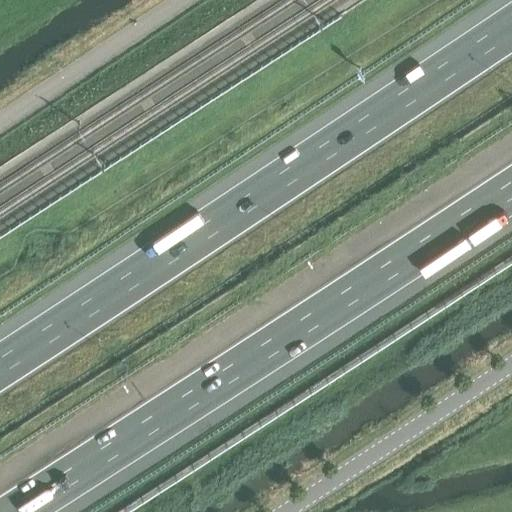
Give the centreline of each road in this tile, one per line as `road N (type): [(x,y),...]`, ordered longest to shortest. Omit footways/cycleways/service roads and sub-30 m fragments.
road 1 (motorway): [(511,20),(0,369)]
road 2 (motorway): [(15,511),(511,185)]
road 3 (tertiary): [(282,511),(511,363)]
road 4 (unclassified): [(187,0),(0,125)]
